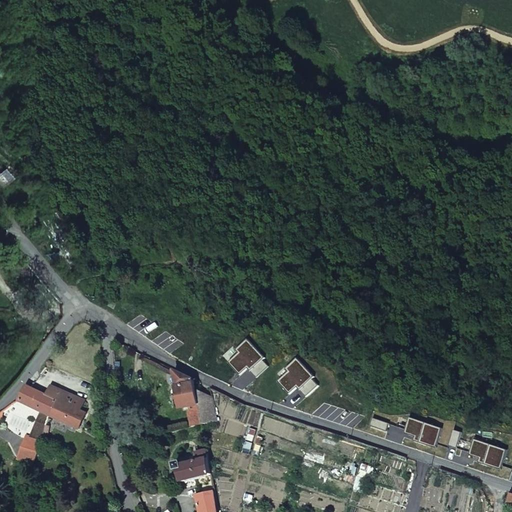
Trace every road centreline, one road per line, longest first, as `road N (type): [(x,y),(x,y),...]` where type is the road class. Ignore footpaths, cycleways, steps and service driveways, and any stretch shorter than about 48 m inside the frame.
road 1 (residential): [(511,481),(272,406),(110,324)]
road 2 (track): [(0,99),(65,200),(79,236),(89,311)]
road 3 (residential): [(110,324),(130,511)]
road 4 (residential): [(78,307),(0,400)]
